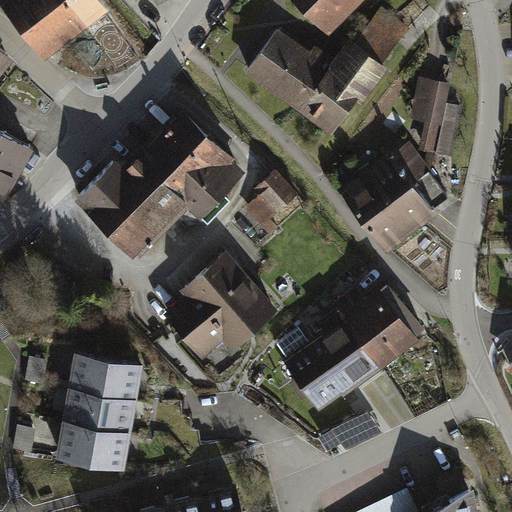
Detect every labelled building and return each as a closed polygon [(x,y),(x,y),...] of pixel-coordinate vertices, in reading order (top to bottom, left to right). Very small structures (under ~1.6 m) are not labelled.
[(7,0),(3,3),(23,28),(38,17),(38,16),(52,4),(48,0),(7,0)] [(48,0),(52,4),(38,16),(38,17),(23,28),(21,29),(41,53),(86,19),(71,0),(48,0)] [(71,0),(86,19),(100,7),(94,0),(71,0)] [(346,0),(303,0),(325,22),(346,0)] [(334,62),(302,106),(333,128),(398,40),(408,29),(381,8),(358,39),(353,35),(349,40),(345,37),(341,43),(345,46),(334,62)] [(310,53),(278,30),(249,68),(302,106),(334,62),(314,47),(310,53)] [(452,81),(420,75),(411,117),(428,120),(422,148),(437,151),(450,154),(460,105),(447,102),(452,81)] [(227,154),(181,109),(123,170),(114,160),(79,194),(139,252),(177,215),(171,209),(184,197),(201,213),(196,218),(203,222),(208,220),(229,199),(221,191),(236,176),(239,167),(226,154),(227,154)] [(0,193),(2,195),(30,144),(0,127),(0,193)] [(364,217),(428,169),(408,142),(344,189),(364,217)] [(297,193),(276,169),(258,185),(263,191),(249,204),(265,221),(297,193)] [(447,194),(428,169),(364,217),(384,244),(434,207),(433,207),(435,205),(434,203),(447,194)] [(274,307),(226,251),(185,286),(190,292),(168,311),(202,349),(224,330),(233,341),(274,307)] [(422,326),(388,285),(365,302),(356,290),(340,303),(349,315),(347,316),(378,360),(422,326)] [(378,360),(347,316),(287,358),(298,373),(292,378),(303,393),(309,389),(319,402),(341,387),(345,384),(378,360)] [(83,358),(76,393),(148,407),(155,372),(83,358)] [(53,366),(34,362),(29,385),(48,389),(53,366)] [(76,393),(69,429),(141,442),(148,407),(76,393)] [(366,413),(337,427),(346,447),(381,430),(366,413)] [(40,433),(21,429),(16,453),(35,457),(40,433)] [(69,429),(62,464),(134,478),(141,442),(69,429)] [(334,430),(324,437),(329,445),(340,439),(334,430)] [(248,511),(240,483),(221,489),(186,498),(154,507),(135,511),(248,511)] [(419,511),(409,490),(361,511),(419,511)] [(473,511),(470,490),(422,511),(473,511)]
